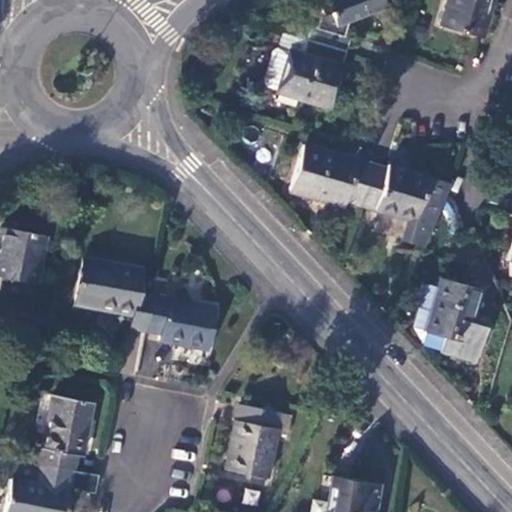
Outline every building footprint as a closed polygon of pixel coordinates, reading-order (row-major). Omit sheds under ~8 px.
[(314,0),(320,12),(315,28),(309,26),(306,40),(346,52),(349,38),(343,36),(347,24),(386,8),(382,0),(314,0)] [(445,0),(438,25),(479,37),(490,0),(445,0)] [(290,50),(278,90),(277,93),(329,108),(346,52),(306,40),(301,54),(290,50)] [(278,86),(288,51),(275,47),(266,82),(278,86)] [(302,145),(289,190),(344,206),(346,200),(360,205),(372,166),(357,161),(302,145)] [(372,166),(360,205),(408,219),(401,240),(422,247),(443,196),(449,182),(388,165),(386,170),(372,166)] [(44,235),(0,226),(0,276),(35,283),(44,235)] [(511,231),(503,260),(511,262),(511,231)] [(111,311),(130,315),(127,327),(146,331),(153,296),(138,293),(143,269),(81,256),(72,303),(98,308),(99,304),(112,306),(111,311)] [(425,284),(412,328),(442,337),(439,349),(475,359),(484,328),(469,323),(471,314),(479,289),(440,278),(437,288),(425,284)] [(217,309),(153,296),(146,331),(161,334),(160,339),(209,348),(217,309)] [(471,314),(469,323),(484,328),(487,319),(471,314)] [(94,403),(46,394),(33,462),(72,469),(76,470),(79,455),(84,456),(94,403)] [(280,412),(238,404),(226,469),(267,477),(280,412)] [(33,462),(18,459),(14,480),(9,480),(3,511),(63,511),(72,469),(33,462)] [(372,511),(377,483),(332,476),(326,511),(372,511)]
